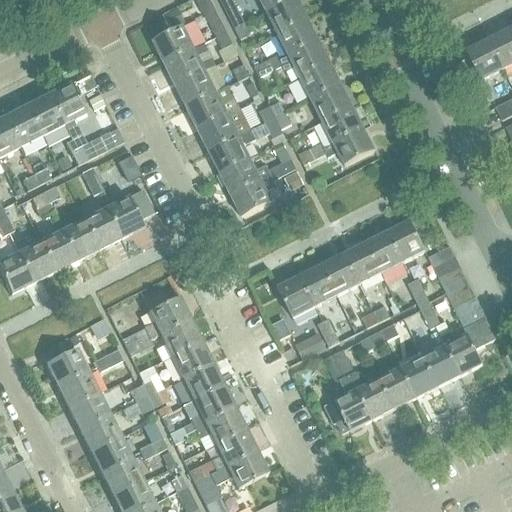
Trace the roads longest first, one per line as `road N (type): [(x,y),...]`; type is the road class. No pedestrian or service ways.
road 1 (residential): [(364,0),(496,259)]
road 2 (residential): [(322,499),(218,292)]
road 3 (residential): [(200,230),(100,23)]
road 4 (residential): [(322,499),(511,406)]
road 5 (residential): [(0,369),(70,511)]
